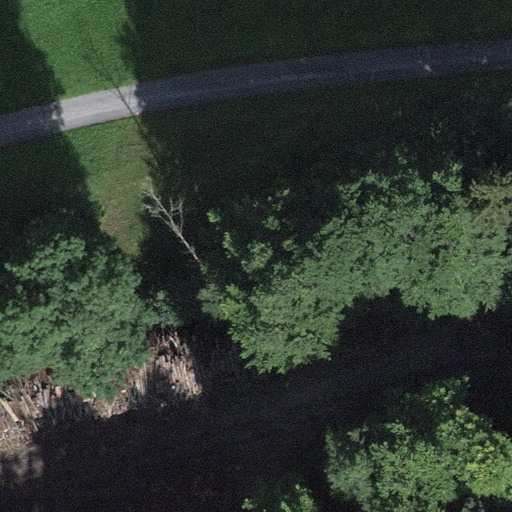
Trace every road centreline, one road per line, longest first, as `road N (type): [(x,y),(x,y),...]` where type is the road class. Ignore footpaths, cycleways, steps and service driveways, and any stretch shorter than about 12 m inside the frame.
road 1 (unclassified): [(511,58),(426,57),(0,139)]
road 2 (track): [(0,453),(511,369)]
